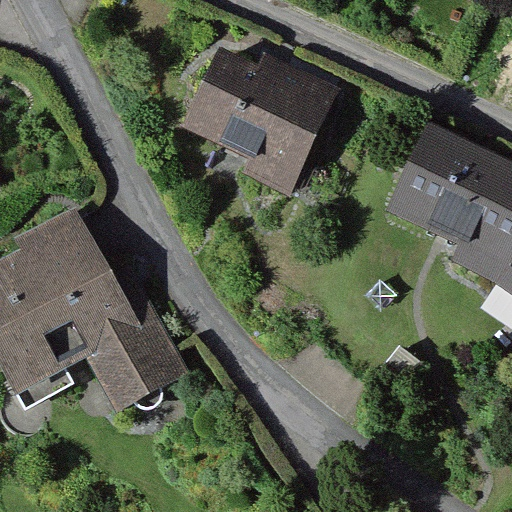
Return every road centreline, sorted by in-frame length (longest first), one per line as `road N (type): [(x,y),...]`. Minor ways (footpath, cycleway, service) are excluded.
road 1 (residential): [(34,0),(143,211),(230,339),(298,405),(441,511)]
road 2 (residential): [(232,0),(511,131)]
